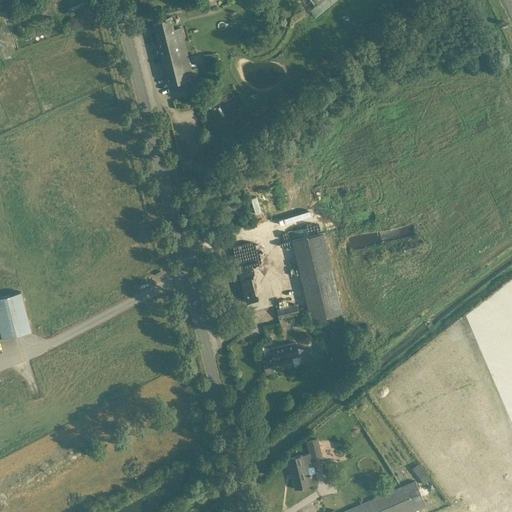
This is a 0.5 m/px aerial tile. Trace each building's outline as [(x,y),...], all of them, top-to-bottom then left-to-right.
[(170,16),(153,20),(169,84),(171,92),(188,87),(186,81),(193,79),(180,27),(173,29),(170,16)] [(290,237),(307,318),(340,311),(323,231),(290,237)] [(0,338),(31,330),(21,291),(0,296),(0,338)] [(277,317),(299,314),(297,303),(276,306),(277,317)] [(291,357),(299,355),(295,342),(271,348),(271,349),(274,348),(275,353),(274,353),(273,355),(262,357),(266,373),(294,366),(291,357)] [(398,367),(380,383),(386,391),(405,375),(398,367)] [(258,422),(251,428),(256,434),(263,428),(258,422)] [(323,459),(318,439),(308,441),(310,452),(287,458),(291,475),(295,488),(319,482),(313,461),(323,459)] [(418,464),(412,468),(424,484),(430,479),(418,464)] [(342,511),(409,511),(426,505),(415,481),(402,486),(342,511)]
